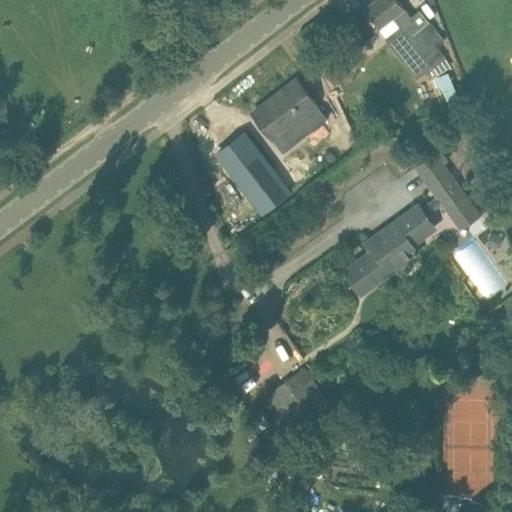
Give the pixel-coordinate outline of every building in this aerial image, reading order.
[(404,8),(405,7),(402,4),(399,0),(374,0),(364,8),(387,37),(400,27),(432,66),(445,58),(430,38),(438,32),(420,10),(411,16),(404,8)] [(450,106),(461,102),(448,73),(438,77),(450,106)] [(273,96),(253,112),(283,152),(298,141),(288,128),(318,105),(297,78),(280,91),(281,93),(274,98),(273,96)] [(245,131),(217,153),(262,212),(290,190),(245,131)] [(442,205),(461,230),(483,214),(436,151),(414,167),(436,196),(442,205)] [(422,206),(419,201),(363,242),(368,250),(341,270),(361,297),(422,252),(416,244),(438,228),(428,215),(442,205),(436,196),(422,206)] [(455,249),(470,283),(494,272),(479,239),(455,249)]
